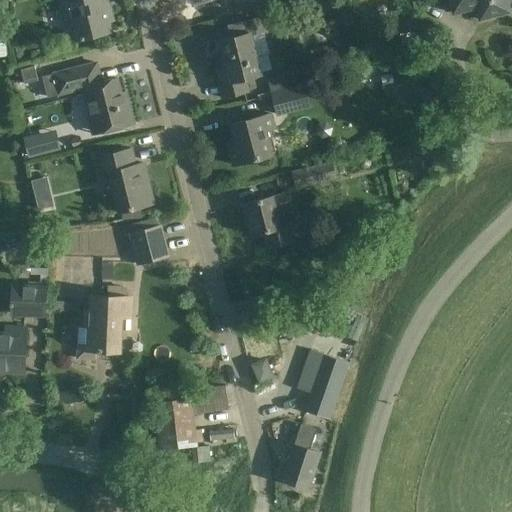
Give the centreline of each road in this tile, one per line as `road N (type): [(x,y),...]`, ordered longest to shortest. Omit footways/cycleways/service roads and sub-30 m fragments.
road 1 (residential): [(260,511),(253,420),(149,0)]
road 2 (residential): [(355,511),(360,474),(415,326),(438,287),(511,214)]
road 3 (unclassified): [(189,511),(107,470),(0,455)]
